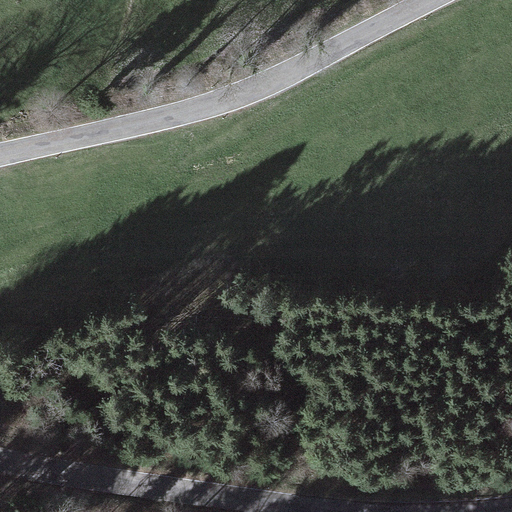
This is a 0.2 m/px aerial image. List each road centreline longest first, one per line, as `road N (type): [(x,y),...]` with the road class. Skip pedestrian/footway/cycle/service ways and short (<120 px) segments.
road 1 (tertiary): [(511,503),(379,508),(289,500),(104,478),(0,456)]
road 2 (tertiary): [(0,154),(223,100),(427,0)]
